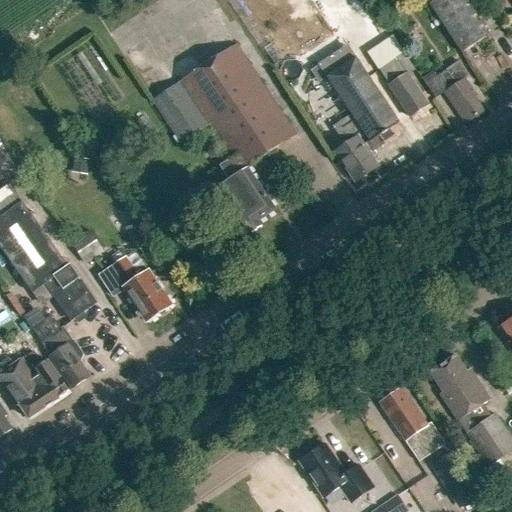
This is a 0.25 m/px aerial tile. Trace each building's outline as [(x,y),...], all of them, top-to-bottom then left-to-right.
[(427,0),(463,53),(489,36),(465,0),(427,0)] [(367,52),(378,69),(403,53),(392,36),(367,52)] [(296,135),(237,47),(181,84),(209,125),(232,160),(222,167),(232,181),(214,193),(244,238),(246,237),(250,239),(251,240),(260,234),(259,233),(260,228),(261,227),(260,225),(277,213),(247,168),(296,135)] [(328,78),(353,116),(365,133),(371,142),(372,144),(380,138),(384,144),(396,136),(392,131),(400,125),(348,47),(320,66),(328,78)] [(410,118),(429,106),(408,75),(415,71),(404,55),(380,71),(391,87),(390,88),(410,118)] [(466,80),(468,76),(469,76),(459,62),(436,78),(433,73),(423,80),(436,99),(444,93),(466,125),(485,112),(472,94),(475,92),(466,80)] [(182,142),(209,125),(181,84),(154,101),(182,142)] [(365,146),(359,137),(365,133),(353,116),(335,128),(347,145),(335,153),(355,183),(379,167),(372,157),(374,156),(367,145),(365,146)] [(2,187),(0,188),(0,203),(9,198),(2,187)] [(68,267),(23,203),(0,218),(0,246),(33,293),(46,284),(73,321),(98,304),(71,266),(68,267)] [(85,263),(105,251),(91,229),(72,241),(85,263)] [(137,274),(126,258),(99,276),(113,297),(124,289),(146,322),(172,305),(150,271),(143,276),(140,271),(137,274)] [(39,308),(24,318),(32,330),(35,328),(45,341),(41,343),(50,357),(72,390),(90,377),(81,363),(84,355),(74,340),(73,341),(64,328),(61,330),(52,316),(47,320),(39,308)] [(30,377),(50,405),(70,392),(48,361),(43,365),(35,353),(14,366),(24,381),(30,377)] [(483,423),(476,412),(490,400),(470,370),(467,372),(457,356),(444,364),(431,373),(444,393),(441,395),(459,422),(460,421),(489,465),(511,450),(511,439),(496,414),(483,423)] [(14,366),(9,359),(3,363),(2,368),(5,372),(0,374),(0,383),(16,406),(19,404),(29,419),(50,405),(30,377),(24,381),(14,366)] [(428,426),(403,389),(380,404),(406,442),(420,463),(447,445),(432,424),(428,426)] [(0,438),(13,430),(5,418),(8,416),(0,404),(0,438)] [(346,475),(326,445),(300,463),(324,499),(340,488),(351,504),(374,488),(359,466),(346,475)] [(451,494),(470,482),(450,451),(431,464),(451,494)] [(407,511),(409,511),(398,494),(372,511),(407,511)]
